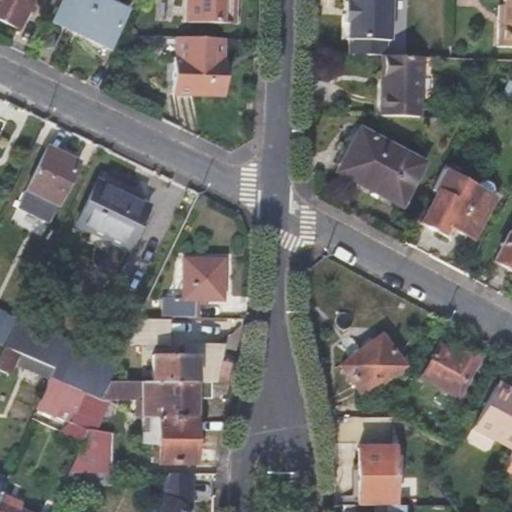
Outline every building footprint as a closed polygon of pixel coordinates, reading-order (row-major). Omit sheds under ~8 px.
[(0,0),(0,19),(17,28),(30,0),(0,0)] [(127,9),(106,0),(60,0),(53,15),(91,34),(89,39),(108,48),(127,9)] [(187,0),(188,22),(228,24),(228,0),(187,0)] [(351,0),(349,0),(348,20),(350,20),(350,38),(352,38),(352,52),(369,52),(382,53),(388,53),(389,53),(389,40),(392,40),(393,0),(351,0)] [(511,0),(506,0),(507,4),(506,21),(501,21),(500,44),(511,44),(511,0)] [(220,60),(220,38),(177,36),(177,57),(171,56),(170,91),(223,93),(224,71),(217,71),(216,60),(220,60)] [(382,75),(380,112),(422,114),(423,54),(389,53),(388,53),(387,76),(382,75)] [(224,60),(220,60),(216,60),(217,71),(224,71),(224,60)] [(365,158),(355,179),(403,204),(426,161),(362,127),(350,150),(365,158)] [(51,144),(30,188),(31,188),(24,205),(55,220),(63,204),(64,204),(85,161),(51,144)] [(339,170),(355,179),(365,158),(350,150),(339,170)] [(448,224),(473,237),(495,196),(490,194),(492,189),(491,184),(485,181),(480,182),(478,187),(443,169),(433,189),(437,191),(420,221),(442,232),(448,224)] [(95,182),(75,224),(125,248),(146,206),(95,182)] [(511,228),(511,227),(493,261),(511,271),(511,228)] [(160,298),(160,316),(193,316),(194,300),(222,301),(223,259),(181,258),(179,298),(160,298)] [(117,363),(16,319),(11,331),(4,346),(19,353),(53,369),(50,376),(100,398),(109,381),(117,363)] [(169,319),(137,319),(125,345),(168,346),(169,319)] [(0,326),(0,344),(4,346),(11,331),(0,326)] [(406,366),(382,334),(339,365),(362,398),(406,366)] [(459,349),(456,354),(437,343),(418,378),(457,400),(479,359),(459,349)] [(148,354),(148,381),(210,382),(216,382),(222,344),(183,345),(182,355),(148,354)] [(13,365),(19,353),(4,346),(0,354),(0,369),(10,374),(13,365)] [(13,365),(48,381),(50,376),(53,369),(19,353),(13,365)] [(97,431),(111,402),(100,398),(50,376),(48,381),(32,418),(50,426),(54,418),(66,424),(58,439),(57,441),(77,450),(68,472),(111,472),(111,431),(97,431)] [(210,398),(210,382),(148,381),(109,381),(100,398),(144,400),(144,416),(196,415),(196,398),(210,398)] [(511,390),(497,383),(495,387),(511,396),(511,390)] [(472,429),(511,451),(511,449),(511,396),(495,387),(472,429)] [(195,465),(196,415),(144,416),(144,445),(154,446),(154,465),(195,465)] [(356,467),(356,501),(356,506),(377,506),(394,506),(394,502),(395,468),(395,454),(356,454),(356,467)] [(111,484),(111,472),(68,472),(62,484),(111,484)] [(166,472),(148,511),(186,511),(189,506),(190,473),(166,472)] [(23,503),(0,493),(0,503),(19,511),(23,503)] [(418,493),(417,506),(442,506),(442,494),(418,493)] [(20,511),(19,511),(0,503),(0,511),(20,511)]
